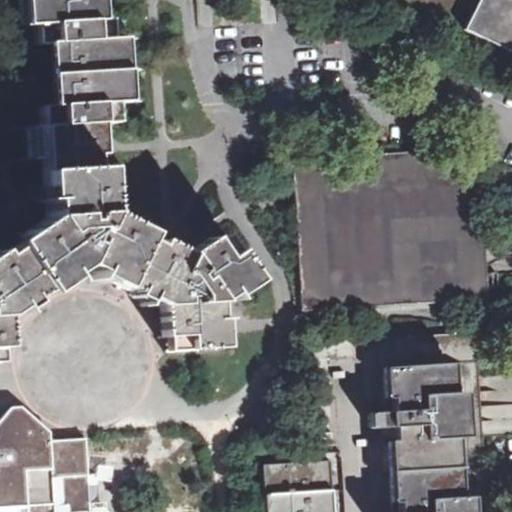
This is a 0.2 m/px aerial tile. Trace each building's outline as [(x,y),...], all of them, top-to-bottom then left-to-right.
[(168,351),(188,349),(196,349),(196,352),(201,352),(202,349),(214,348),(214,353),(223,352),(223,346),(219,347),(219,337),(222,337),(221,333),(218,333),(218,322),(223,322),(223,318),(217,318),(216,304),(230,296),(235,304),(239,301),(234,293),(255,279),(225,233),(213,241),(210,237),(184,254),(155,241),(153,246),(146,243),(142,241),(142,239),(139,237),(138,239),(129,235),(131,228),(102,215),(100,185),(95,185),(93,156),(98,156),(96,124),(113,123),(112,105),(147,102),(147,101),(112,103),(110,73),(146,71),(146,68),(110,70),(108,42),(144,40),(144,36),(108,38),(107,20),(90,21),(88,0),(31,0),(33,26),(1,28),(1,30),(33,28),(34,44),(50,43),(52,75),(54,107),(38,108),(40,128),(7,130),(7,133),(39,131),(40,158),(8,160),(8,162),(41,160),(44,199),(33,200),(33,205),(44,204),(45,219),(20,236),(19,234),(18,235),(23,241),(13,248),(11,246),(8,248),(9,251),(4,254),(0,257),(0,256),(0,349),(6,349),(6,347),(3,347),(2,317),(15,308),(19,314),(20,313),(16,307),(26,300),(28,302),(29,301),(28,299),(32,296),(38,292),(39,295),(42,293),(40,291),(51,284),(52,286),(53,285),(52,284),(62,277),(66,283),(68,282),(64,276),(77,267),(91,274),(88,280),(90,281),(93,275),(104,280),(103,282),(105,283),(106,281),(116,286),(115,288),(118,290),(119,288),(125,290),(130,293),(129,295),(131,296),(130,295),(141,300),(138,306),(141,308),(145,301),(159,307),(161,337),(158,337),(158,339),(167,338),(168,351)] [(447,45),(469,0),(374,0),(372,7),(447,45)] [(511,0),(479,0),(465,30),(511,53),(511,0)] [(478,148),(291,159),(302,311),(487,298),(485,255),(481,189),(478,148)] [(487,511),(483,438),(511,435),(511,375),(480,377),(476,334),(307,345),(313,455),(296,457),(296,464),(265,467),(265,511),(487,511)] [(0,511),(54,511),(54,505),(62,505),(62,511),(89,511),(90,511),(90,503),(99,502),(97,474),(88,475),(86,439),(50,441),(49,432),(20,407),(11,408),(0,419),(0,511)]
